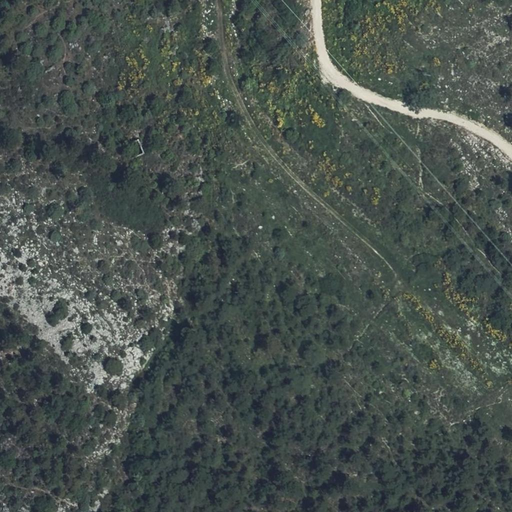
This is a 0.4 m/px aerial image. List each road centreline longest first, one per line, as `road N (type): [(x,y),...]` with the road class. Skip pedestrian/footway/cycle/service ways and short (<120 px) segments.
road 1 (track): [(392,274),(263,135),(228,73),(218,0)]
road 2 (track): [(511,151),(456,119),(409,113),(330,77),(319,47),(320,0)]
